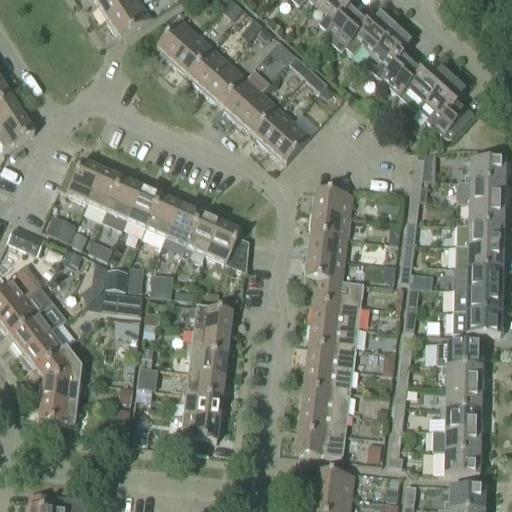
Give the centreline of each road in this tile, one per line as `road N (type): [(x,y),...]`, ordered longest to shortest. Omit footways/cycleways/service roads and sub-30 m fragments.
road 1 (residential): [(258,498),(284,320),(277,291),(282,206),(251,175),(91,105),(59,117),(42,106),(0,41)]
road 2 (residential): [(2,467),(258,498)]
road 3 (residential): [(413,10),(511,98)]
